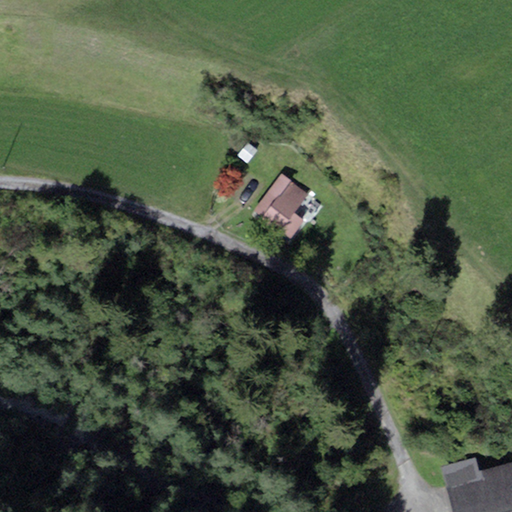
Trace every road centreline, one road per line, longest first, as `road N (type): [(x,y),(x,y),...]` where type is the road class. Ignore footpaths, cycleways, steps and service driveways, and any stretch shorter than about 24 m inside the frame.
road 1 (track): [(423,510),(333,312),(307,284),(115,202),(0,181)]
road 2 (track): [(142,0),(192,42),(284,80)]
